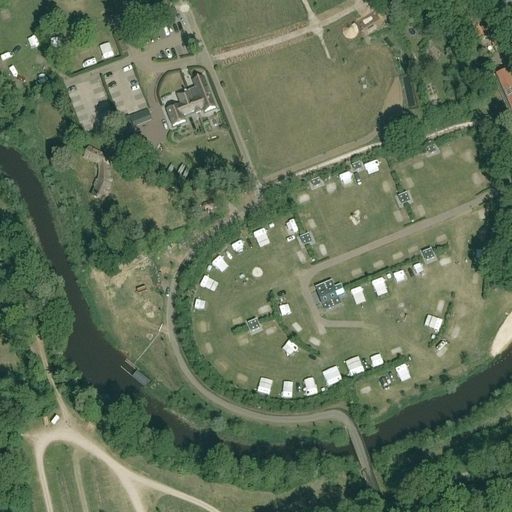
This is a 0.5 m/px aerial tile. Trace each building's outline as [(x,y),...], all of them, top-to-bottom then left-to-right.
[(511,0),(502,0),(504,10),(511,8),(511,0)] [(497,36),(482,9),(467,17),(481,42),(489,38),(497,53),(504,49),(497,36)] [(62,37),(55,40),(58,47),(65,43),(62,37)] [(106,53),(110,64),(118,61),(114,50),(106,53)] [(89,71),(96,69),(93,59),(86,61),(89,71)] [(511,73),(511,72),(507,74),(506,72),(497,76),(511,109),(511,73)] [(183,117),(195,112),(196,115),(202,112),(201,110),(204,109),(205,112),(215,108),(203,78),(193,82),(196,89),(189,91),(177,96),(181,105),(167,110),(173,127),(185,122),(183,117)] [(22,94),(30,90),(26,82),(18,86),(22,94)] [(122,125),(127,139),(135,136),(130,122),(122,125)] [(109,157),(89,148),(84,158),(100,165),(100,175),(99,181),(96,181),(94,188),(96,189),(92,197),(104,202),(106,198),(108,198),(111,193),(109,192),(111,187),(111,184),(112,183),(112,181),(110,180),(109,173),(108,172),(107,166),(110,163),(109,157)] [(399,198),(402,205),(410,202),(407,194),(399,198)] [(213,202),(204,204),(206,212),(224,206),(222,200),(213,203),(213,202)] [(193,209),(198,222),(210,219),(208,212),(201,215),(200,207),(193,209)] [(312,243),(309,235),(301,238),(304,246),(312,243)] [(431,251),(423,254),(426,262),(434,258),(431,251)] [(323,305),(326,311),(341,305),(339,298),(345,296),(341,286),(335,289),(332,282),(316,288),(319,295),(323,305)] [(260,329),(256,321),(249,324),(252,332),(260,329)]
